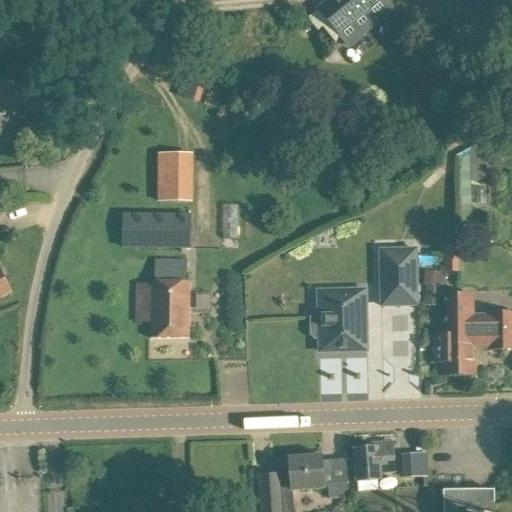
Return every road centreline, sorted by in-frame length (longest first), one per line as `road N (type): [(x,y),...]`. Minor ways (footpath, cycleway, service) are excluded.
road 1 (tertiary): [(21,426),(511,411)]
road 2 (unclassified): [(21,426),(35,297),(52,233),(107,82),(169,0)]
